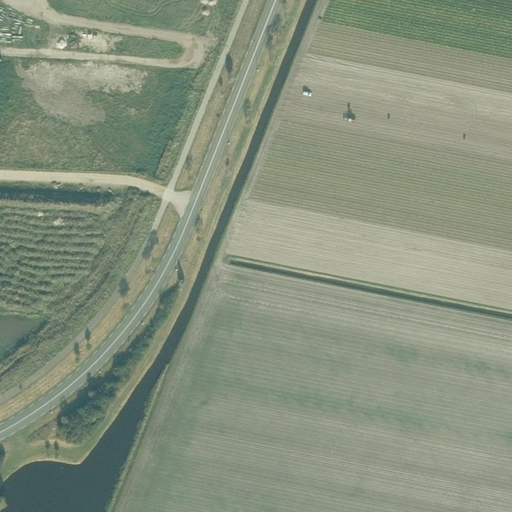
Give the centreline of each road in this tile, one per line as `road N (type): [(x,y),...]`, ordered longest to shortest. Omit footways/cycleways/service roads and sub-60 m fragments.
road 1 (residential): [(54,16),(196,41),(201,52),(193,64),(50,54)]
road 2 (tertiary): [(0,432),(78,378),(120,335),(166,267),(193,206)]
road 3 (tertiary): [(193,206),(275,0)]
road 4 (residential): [(193,206),(127,179),(0,172)]
